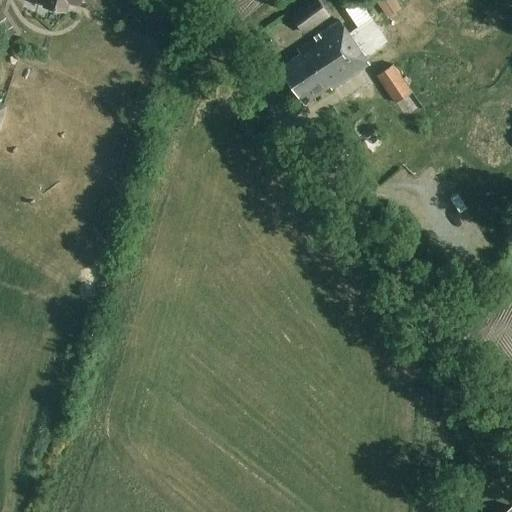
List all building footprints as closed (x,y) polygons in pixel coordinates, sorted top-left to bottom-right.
[(80,5),(80,0),(46,0),(45,8),(53,10),(53,11),(56,11),(56,10),(64,12),(67,2),(80,5)] [(310,0),(289,16),(303,34),(328,15),(316,0),(310,0)] [(374,0),(388,18),(401,9),(394,0),(374,0)] [(304,103),(337,81),(339,84),(369,64),(366,60),(388,45),(371,19),(349,33),(340,21),(297,49),(299,53),(279,66),(304,103)] [(412,90),(400,75),(384,87),(395,102),(412,90)]
